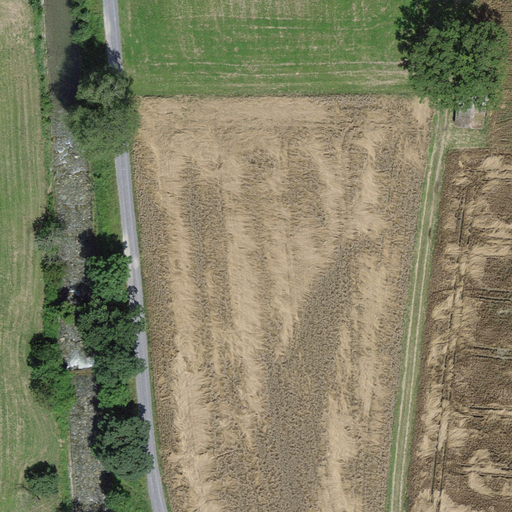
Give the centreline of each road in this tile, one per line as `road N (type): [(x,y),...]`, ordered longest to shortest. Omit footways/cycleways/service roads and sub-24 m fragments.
road 1 (track): [(113,0),(159,511)]
road 2 (track): [(398,511),(440,105)]
